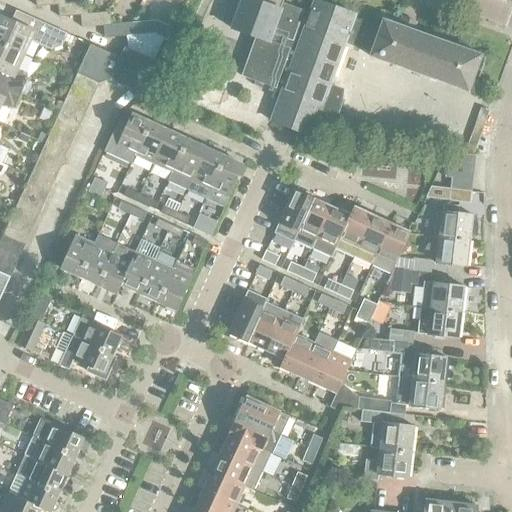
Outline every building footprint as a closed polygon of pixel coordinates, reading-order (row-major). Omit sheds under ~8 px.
[(272,122),(311,135),(314,125),(328,130),(333,120),(338,111),(340,100),(342,90),(329,85),(344,42),(371,52),(370,57),(468,92),(482,55),(414,31),(417,23),(403,18),(399,26),(383,20),(380,28),(353,18),(354,14),(315,1),(311,13),(283,3),(283,0),(242,0),(232,29),(255,37),(241,77),(275,89),(271,98),(279,101),(272,122)] [(86,1),(65,3),(58,4),(60,17),(81,14),(88,14),(86,1)] [(82,27),(104,25),(111,24),(110,11),(88,14),(81,14),(82,27)] [(0,15),(0,43),(25,54),(32,40),(41,44),(45,36),(56,41),(60,31),(29,16),(24,26),(0,15)] [(111,24),(104,25),(105,37),(127,35),(133,34),(132,22),(111,24)] [(153,59),(163,36),(153,32),(133,34),(127,35),(128,48),(153,59)] [(18,69),(25,54),(0,43),(0,70),(3,72),(0,79),(0,82),(21,93),(28,77),(18,69)] [(120,58),(91,44),(77,74),(100,84),(110,79),(138,92),(153,59),(125,46),(120,58)] [(95,95),(100,84),(77,74),(72,85),(95,95)] [(0,108),(1,106),(14,108),(21,93),(0,82),(0,108)] [(72,85),(68,95),(90,105),(95,95),(72,85)] [(68,95),(63,106),(85,116),(90,105),(68,95)] [(63,106),(58,116),(80,127),(85,116),(63,106)] [(132,165),(136,156),(151,123),(132,114),(127,125),(119,121),(105,152),(132,165)] [(75,138),(80,127),(58,116),(53,127),(75,138)] [(136,156),(155,165),(170,132),(151,123),(136,156)] [(53,127),(48,138),(70,148),(75,138),(53,127)] [(155,165),(174,173),(188,141),(170,132),(155,165)] [(43,149),(65,159),(70,148),(48,138),(43,149)] [(188,141),(174,173),(169,182),(188,191),(207,149),(188,141)] [(43,149),(38,160),(60,169),(65,159),(43,149)] [(188,191),(206,199),(226,158),(207,149),(188,191)] [(454,154),(453,164),(474,167),(476,154),(454,154)] [(225,208),(230,199),(245,167),(226,158),(206,199),(225,208)] [(33,170),(55,180),(60,169),(38,160),(33,170)] [(473,179),(474,167),(453,164),(451,177),(473,179)] [(33,170),(28,181),(50,191),(55,180),(33,170)] [(96,177),(92,184),(105,190),(108,182),(96,177)] [(472,191),(473,179),(451,177),(450,189),(472,191)] [(28,181),(23,192),(45,201),(50,191),(28,181)] [(105,190),(92,184),(89,192),(101,197),(105,190)] [(136,202),(139,194),(126,188),(123,196),(136,202)] [(472,191),(440,188),(439,199),(450,201),(452,201),(470,203),(472,191)] [(292,243),(293,241),(313,198),(294,189),(273,234),(292,243)] [(18,202),(40,212),(45,201),(23,192),(18,202)] [(152,200),(139,194),(136,202),(149,207),(152,200)] [(293,241),(296,242),(312,249),(331,207),(313,199),(314,198),(313,198),(293,241)] [(130,214),(134,207),(121,201),(118,208),(130,214)] [(18,202),(13,213),(35,224),(40,212),(18,202)] [(442,211),(438,237),(469,241),(472,215),(457,213),(458,206),(443,204),(442,211)] [(173,219),(176,211),(163,205),(160,213),(173,219)] [(147,214),(134,207),(130,214),(143,221),(147,214)] [(353,207),(349,216),(331,207),(312,249),(330,257),(334,248),(353,207)] [(372,216),(353,207),(334,248),(353,257),(372,216)] [(189,217),(176,211),(173,219),(186,225),(189,217)] [(8,224),(30,234),(35,224),(13,213),(8,224)] [(391,224),(372,216),(353,257),(372,266),(391,224)] [(167,232),(170,224),(158,218),(154,226),(167,232)] [(212,235),(215,228),(202,222),(199,229),(212,235)] [(8,224),(4,235),(25,245),(30,234),(8,224)] [(183,230),(170,224),(167,232),(180,238),(183,230)] [(410,233),(391,224),(372,266),(391,274),(410,233)] [(0,242),(0,245),(21,255),(25,245),(4,235),(0,242)] [(98,236),(94,244),(77,237),(61,270),(80,279),(100,236),(98,236)] [(80,279),(99,288),(118,245),(100,236),(80,279)] [(193,243),(206,249),(209,242),(196,236),(193,243)] [(466,267),(469,241),(438,237),(435,264),(466,267)] [(0,245),(0,258),(16,266),(21,255),(0,245)] [(117,296),(122,286),(137,253),(118,245),(99,288),(117,296)] [(278,256),(266,251),(262,260),(274,265),(278,256)] [(122,286),(140,294),(155,262),(137,253),(122,286)] [(0,258),(0,271),(11,277),(16,266),(0,258)] [(407,270),(407,271),(430,274),(431,260),(413,258),(411,270),(407,270)] [(174,270),(159,303),(178,311),(193,279),(197,270),(178,261),(174,270)] [(140,294),(159,303),(174,270),(155,262),(140,294)] [(285,270),(298,277),(302,268),(289,262),(285,270)] [(271,271),(259,266),(254,275),(267,281),(271,271)] [(315,274),(302,268),(298,277),(311,283),(315,274)] [(0,299),(11,277),(0,271),(0,299)] [(430,274),(407,271),(406,282),(428,285),(430,274)] [(291,292),(296,283),(283,276),(278,286),(291,292)] [(335,294),(340,285),(327,279),(323,288),(335,294)] [(309,289),(296,283),(291,292),(304,298),(309,289)] [(433,283),(430,309),(460,313),(463,286),(433,283)] [(353,291),(340,285),(335,294),(348,300),(353,291)] [(247,291),(227,334),(247,343),(247,342),(265,303),(266,299),(247,291)] [(328,309),(333,300),(320,293),(316,303),(328,309)] [(42,295),(32,317),(42,321),(52,300),(42,295)] [(363,299),(358,308),(372,314),(376,305),(363,299)] [(346,306),(333,300),(328,309),(341,315),(346,306)] [(372,314),(369,320),(380,324),(388,307),(377,302),(376,305),(372,314)] [(283,311),(265,303),(247,342),(265,350),(283,311)] [(368,323),(372,314),(358,308),(354,317),(368,323)] [(457,338),(460,313),(430,309),(419,308),(416,334),(457,338)] [(283,311),(265,350),(283,359),(295,335),(302,320),(283,311)] [(81,316),(72,335),(116,355),(125,336),(81,316)] [(32,317),(19,345),(32,351),(45,324),(42,322),(42,321),(32,317)] [(387,341),(412,344),(414,332),(388,329),(387,341)] [(104,380),(116,355),(72,335),(59,364),(70,369),(74,359),(88,366),(86,371),(104,380)] [(279,367),(298,376),(313,344),(295,335),(283,359),(279,367)] [(399,374),(398,377),(398,379),(442,384),(446,358),(434,356),(435,350),(412,347),(412,344),(387,341),(361,338),(356,349),(401,354),(400,367),(402,369),(400,371),(399,374)] [(298,376),(317,385),(332,352),(313,344),(298,376)] [(336,393),(351,361),(332,352),(317,385),(336,393)] [(361,410),(403,416),(405,405),(439,409),(442,384),(398,379),(395,404),(390,403),(390,402),(358,398),(356,410),(361,410)] [(245,396),(236,415),(271,431),(280,412),(245,396)] [(0,399),(0,422),(4,424),(13,405),(0,399)] [(369,448),(380,449),(410,453),(413,427),(402,425),(403,416),(361,410),(360,422),(371,423),(369,448)] [(236,415),(227,433),(270,452),(279,434),(271,431),(236,415)] [(32,437),(43,442),(63,451),(75,456),(84,437),(41,418),(32,437)] [(261,471),(270,452),(227,433),(227,434),(228,435),(220,452),(261,471)] [(312,435),(306,448),(316,452),(321,439),(312,435)] [(75,456),(63,451),(43,442),(34,460),(67,475),(75,456)] [(316,452),(306,448),(301,461),(310,465),(316,452)] [(410,453),(380,449),(378,462),(365,460),(363,480),(377,481),(378,475),(407,479),(410,453)] [(220,452),(211,471),(244,487),(252,491),(261,471),(220,452)] [(34,460),(26,479),(58,493),(67,475),(34,460)] [(236,505),(244,487),(211,471),(203,489),(236,505)] [(296,472),(291,485),(300,489),(305,476),(296,472)] [(48,511),(49,511),(58,493),(26,479),(17,498),(48,511)] [(300,489),(291,485),(285,498),(295,502),(300,489)] [(203,489),(194,508),(203,511),(232,511),(236,505),(203,489)] [(0,511),(2,511),(38,511),(39,509),(45,511),(48,511),(17,498),(16,499),(7,495),(0,509),(0,511)] [(449,511),(451,503),(425,501),(424,511),(417,510),(416,511),(449,511)] [(476,511),(477,506),(451,503),(449,511),(476,511)]
